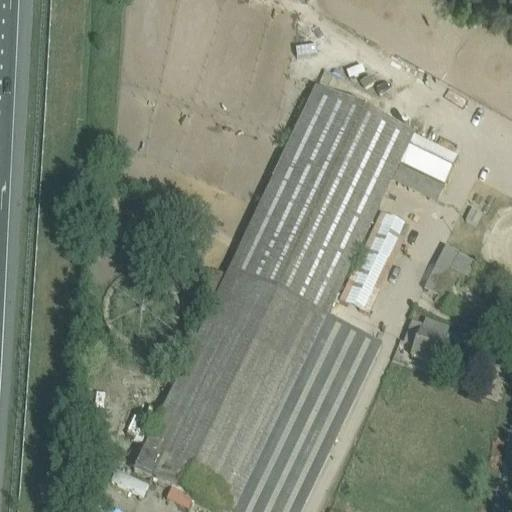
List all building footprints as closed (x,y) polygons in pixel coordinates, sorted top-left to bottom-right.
[(212,310),(134,473),(215,511),(301,511),(382,345),(327,319),(336,300),(377,214),(384,199),(392,183),(436,204),(443,189),(399,168),(400,166),(444,186),(457,158),(414,137),(379,121),(316,91),(316,92),(227,279),(215,273),(214,274),(210,272),(196,302),(201,304),(200,305),(212,310)] [(432,130),(428,139),(460,153),(464,144),(432,130)] [(375,321),(410,228),(385,218),(350,312),(375,321)] [(416,268),(429,239),(419,235),(407,263),(416,268)] [(425,292),(437,298),(450,272),(468,280),(475,265),(458,257),(458,256),(445,250),(425,292)] [(446,343),(421,333),(423,328),(412,323),(404,345),(415,349),(411,359),(437,368),(446,343)] [(178,511),(198,511),(201,506),(178,497),(173,510),(178,511)]
